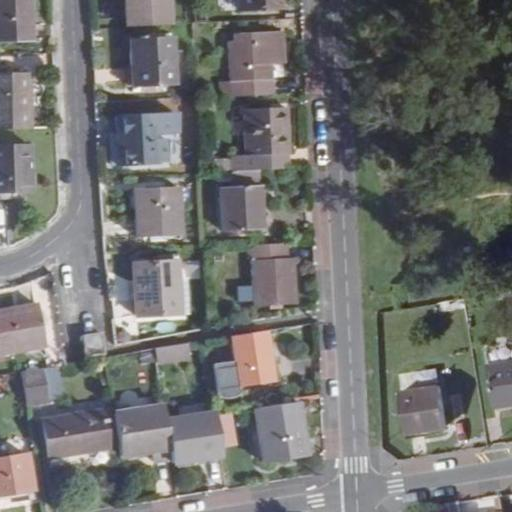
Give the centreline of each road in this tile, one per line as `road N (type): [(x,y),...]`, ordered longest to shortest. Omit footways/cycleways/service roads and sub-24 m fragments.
road 1 (residential): [(355,496),(331,0)]
road 2 (residential): [(59,241),(81,208),(71,0)]
road 3 (residential): [(355,496),(511,469)]
